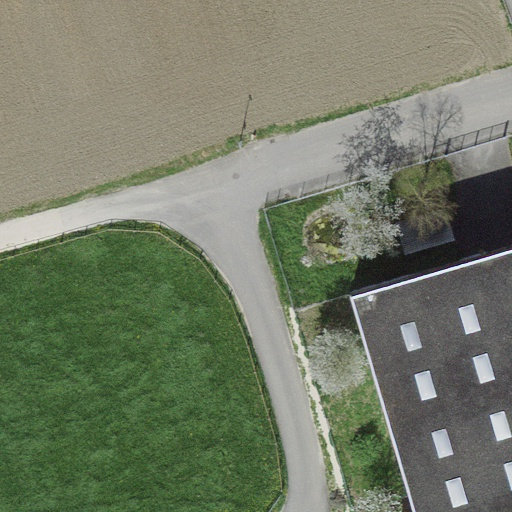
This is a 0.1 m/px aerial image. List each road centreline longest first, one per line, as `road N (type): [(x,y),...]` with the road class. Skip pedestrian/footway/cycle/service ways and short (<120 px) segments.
road 1 (residential): [(222,188),(511,96)]
road 2 (track): [(222,188),(127,202),(0,240)]
